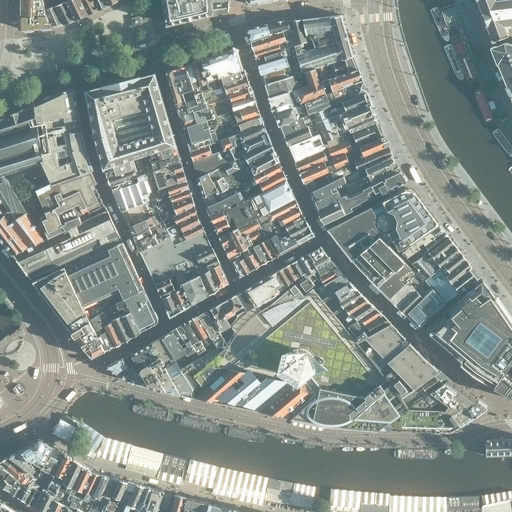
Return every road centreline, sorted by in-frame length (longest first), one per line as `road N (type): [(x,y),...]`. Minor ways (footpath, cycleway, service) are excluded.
road 1 (residential): [(34,424),(80,382),(322,437),(459,441),(511,424)]
road 2 (tertiary): [(511,262),(418,125),(388,46),(385,0)]
